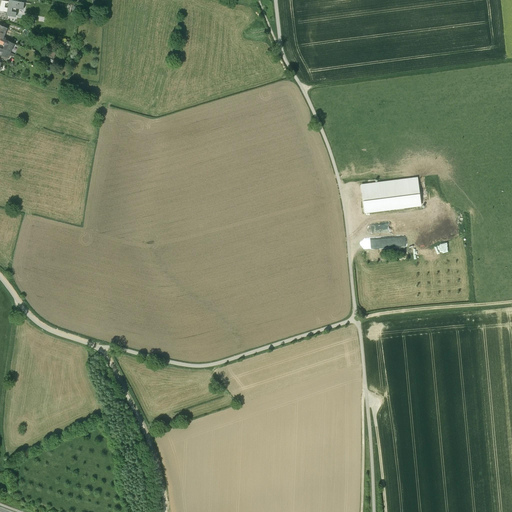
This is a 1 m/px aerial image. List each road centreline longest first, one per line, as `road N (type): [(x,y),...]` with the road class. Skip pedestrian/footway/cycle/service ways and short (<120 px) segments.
road 1 (track): [(355,319),(343,194),(281,50)]
road 2 (track): [(100,348),(210,366),(355,319)]
road 3 (track): [(302,87),(511,61)]
road 4 (track): [(355,319),(374,511)]
road 5 (track): [(100,348),(151,440),(164,511)]
road 6 (track): [(355,319),(511,301)]
road 7 (track): [(0,278),(47,330),(100,348)]
road 8 (track): [(365,392),(361,511)]
